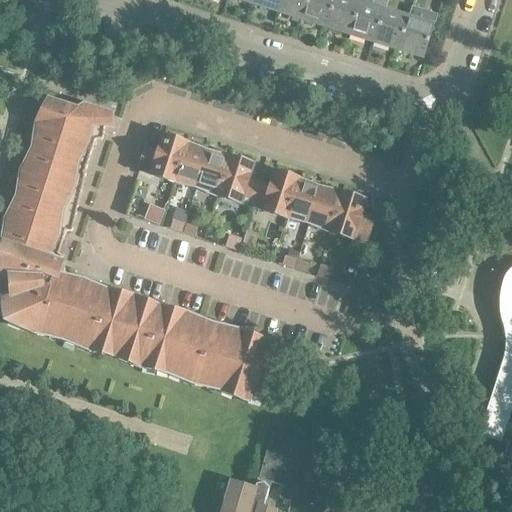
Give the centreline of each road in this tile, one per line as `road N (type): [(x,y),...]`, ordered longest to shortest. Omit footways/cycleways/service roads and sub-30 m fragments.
road 1 (residential): [(405,189),(145,109),(100,249),(344,327),(409,315)]
road 2 (residential): [(421,99),(111,0)]
road 3 (residential): [(0,385),(246,467)]
road 4 (residential): [(409,315),(433,380),(437,418),(413,511)]
road 5 (residential): [(405,189),(400,267),(409,315)]
road 6 (residential): [(421,99),(444,90),(461,67),(481,0)]
